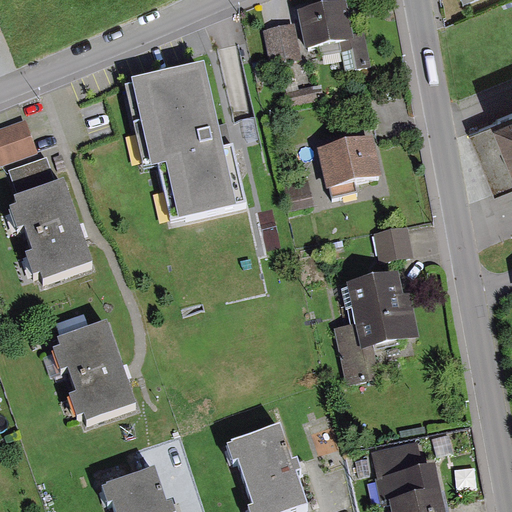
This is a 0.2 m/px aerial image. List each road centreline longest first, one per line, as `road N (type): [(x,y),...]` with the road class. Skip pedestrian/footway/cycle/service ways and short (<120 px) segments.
road 1 (residential): [(417,0),(511,511)]
road 2 (residential): [(219,0),(0,90)]
